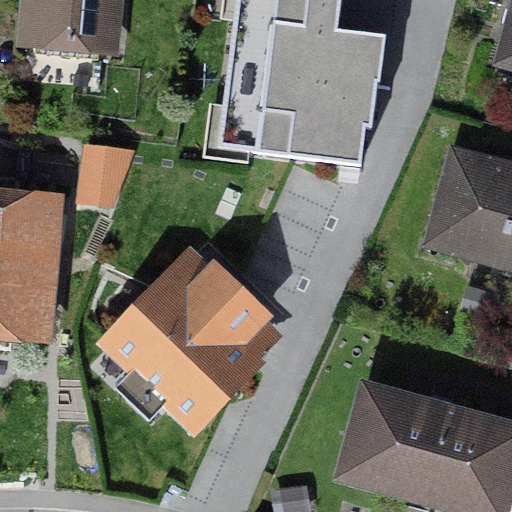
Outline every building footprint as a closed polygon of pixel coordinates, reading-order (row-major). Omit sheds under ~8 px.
[(27,0),(23,44),(105,51),(109,0),(27,0)] [(241,0),(223,152),(358,168),(373,49),(347,46),(335,44),(340,0),(241,0)] [(511,11),(498,66),(511,70),(511,11)] [(511,178),(451,162),(428,246),(500,266),(504,254),(511,256),(511,178)] [(0,326),(34,330),(44,216),(0,212),(0,326)] [(164,282),(103,343),(190,430),(251,369),(208,327),(164,282)] [(511,436),(364,396),(341,479),(460,511),(498,511),(510,470),(511,470),(511,436)]
